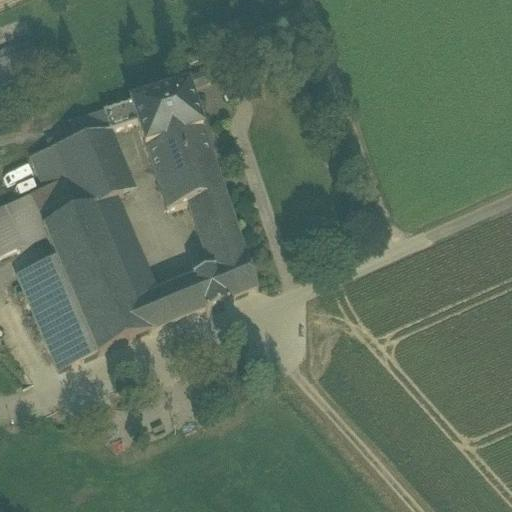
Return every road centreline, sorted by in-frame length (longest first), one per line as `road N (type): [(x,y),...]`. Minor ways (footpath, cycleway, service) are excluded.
road 1 (track): [(307,0),(393,252)]
road 2 (track): [(295,386),(409,511)]
